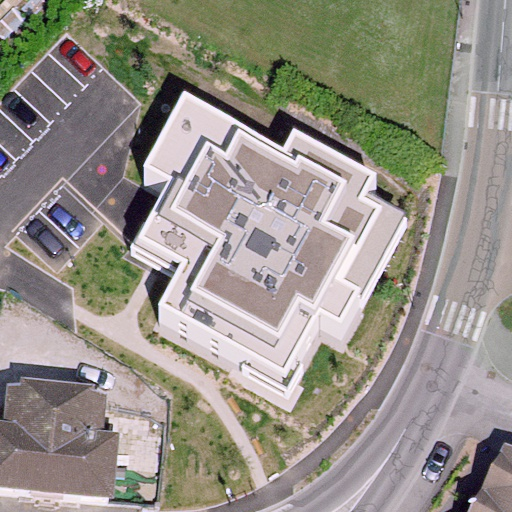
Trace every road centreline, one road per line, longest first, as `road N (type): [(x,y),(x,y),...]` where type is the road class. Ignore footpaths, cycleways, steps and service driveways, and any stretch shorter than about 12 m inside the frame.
road 1 (tertiary): [(474,258),(441,358),(388,459)]
road 2 (tertiary): [(506,0),(488,195)]
